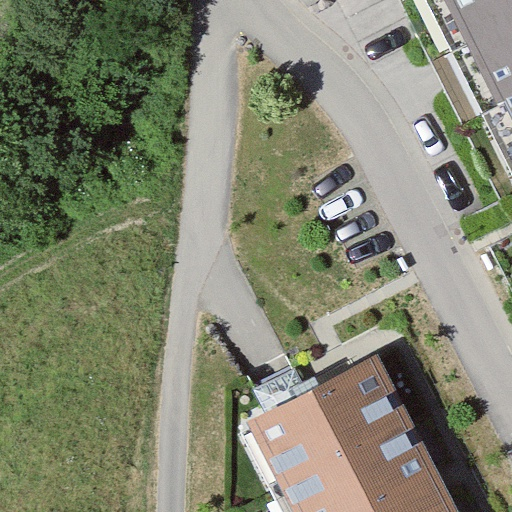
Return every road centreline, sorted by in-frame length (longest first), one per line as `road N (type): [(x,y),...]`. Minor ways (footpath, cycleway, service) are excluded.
road 1 (residential): [(255,0),(356,101),(511,392)]
road 2 (track): [(201,236),(184,321),(172,511)]
road 3 (residential): [(218,0),(201,236)]
